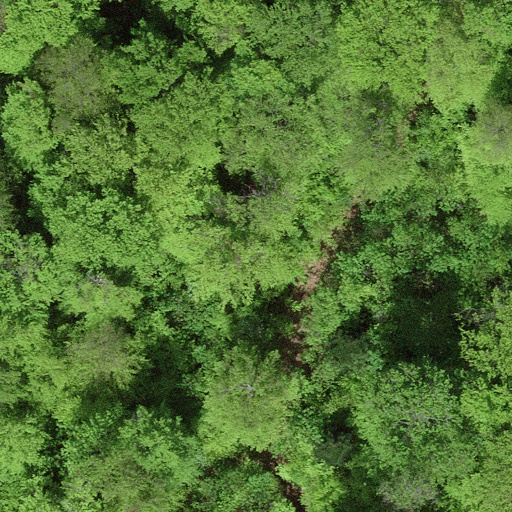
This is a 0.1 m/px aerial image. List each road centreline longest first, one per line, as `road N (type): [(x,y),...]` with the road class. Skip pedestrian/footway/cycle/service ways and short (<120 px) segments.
road 1 (track): [(460,0),(277,381),(235,441)]
road 2 (track): [(235,441),(378,511)]
